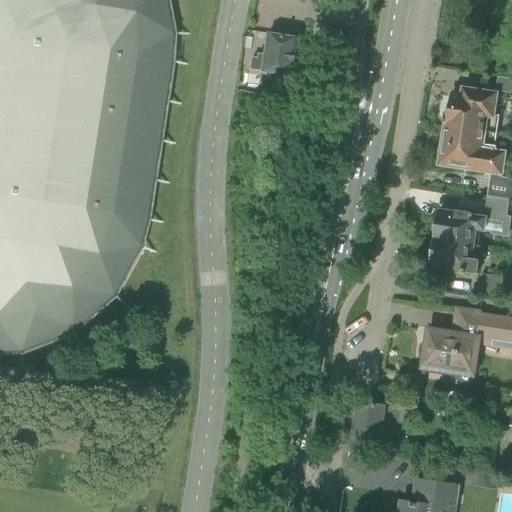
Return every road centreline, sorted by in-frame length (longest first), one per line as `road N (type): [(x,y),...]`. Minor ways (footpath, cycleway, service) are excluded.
road 1 (secondary): [(296,438),(348,167)]
road 2 (residential): [(423,0),(381,260)]
road 3 (track): [(244,434),(0,396)]
road 4 (secondary): [(348,167),(374,104),(395,0)]
road 5 (secondary): [(357,0),(348,167)]
